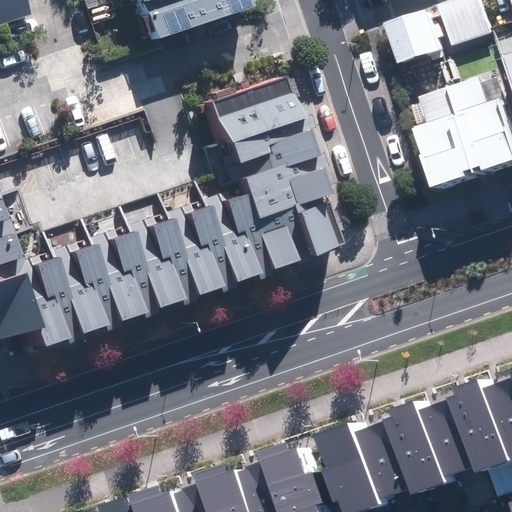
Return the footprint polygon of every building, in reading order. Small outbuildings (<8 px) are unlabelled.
[(0,0),(0,26),(23,19),(16,0),(0,0)] [(153,0),(125,0),(129,9),(153,0)] [(240,12),(235,0),(164,0),(129,13),(141,46),(240,12)] [(479,0),(467,0),(440,10),(454,51),(493,37),(479,0)] [(427,16),(387,30),(401,70),(441,56),(427,16)] [(511,52),(500,56),(511,93),(511,52)] [(0,341),(36,329),(44,351),(346,244),(286,75),(207,103),(236,187),(23,262),(0,198),(0,341)] [(410,128),(429,188),(465,176),(463,171),(479,166),(480,170),(511,160),(511,146),(496,98),(487,102),(478,76),(417,95),(426,123),(410,128)] [(401,511),(511,473),(511,368),(75,511),(401,511)]
